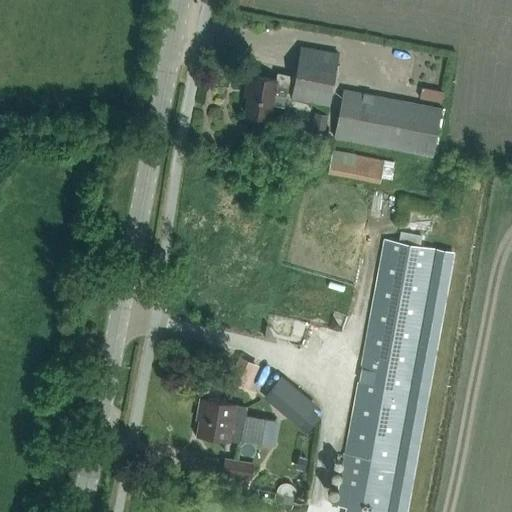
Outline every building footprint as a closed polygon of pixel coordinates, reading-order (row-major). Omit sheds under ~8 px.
[(329,105),(338,53),(302,46),(292,98),(329,105)] [(250,88),(245,112),(269,117),(272,103),(283,105),(286,91),(287,91),(290,75),(278,73),(277,79),(249,74),(247,87),(250,88)] [(442,100),(444,90),(422,86),(420,97),(442,100)] [(343,90),(335,137),(434,154),(442,107),(343,90)] [(329,173),(381,182),(385,160),(333,151),(329,173)] [(334,495),(332,505),(338,506),(338,505),(347,506),(345,511),(404,511),(452,251),(434,248),(420,245),(399,241),(386,238),(337,496),(334,495)] [(247,388),(258,364),(239,356),(229,380),(247,388)] [(313,407),(278,378),(263,396),(299,426),(313,407)] [(201,399),(199,411),(202,411),(197,434),(229,440),(235,441),(236,438),(260,442),(264,417),(246,414),(247,407),(201,399)] [(251,479),(254,463),(226,458),(223,474),(251,479)]
